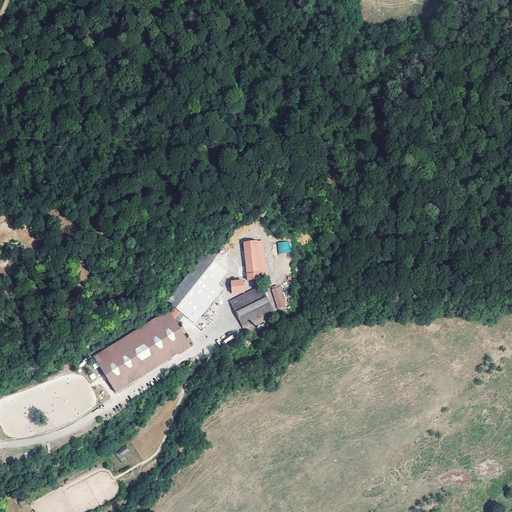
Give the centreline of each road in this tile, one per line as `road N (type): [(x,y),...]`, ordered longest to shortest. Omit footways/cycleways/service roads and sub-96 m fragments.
road 1 (residential): [(0,444),(68,429),(206,343),(239,242),(256,222)]
road 2 (track): [(256,222),(265,201),(243,152),(235,104),(243,0)]
road 3 (track): [(116,476),(158,450),(183,388),(209,359),(206,343)]
